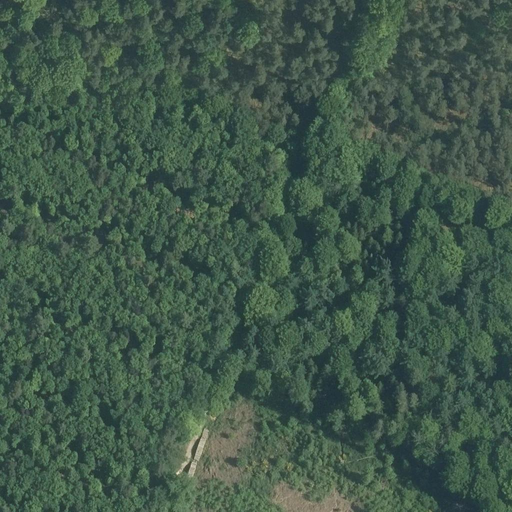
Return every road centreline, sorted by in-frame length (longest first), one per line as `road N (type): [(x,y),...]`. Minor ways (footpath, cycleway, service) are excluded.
road 1 (track): [(307,178),(170,511)]
road 2 (track): [(307,178),(0,56)]
road 3 (track): [(511,257),(307,178)]
road 4 (track): [(374,0),(307,178)]
